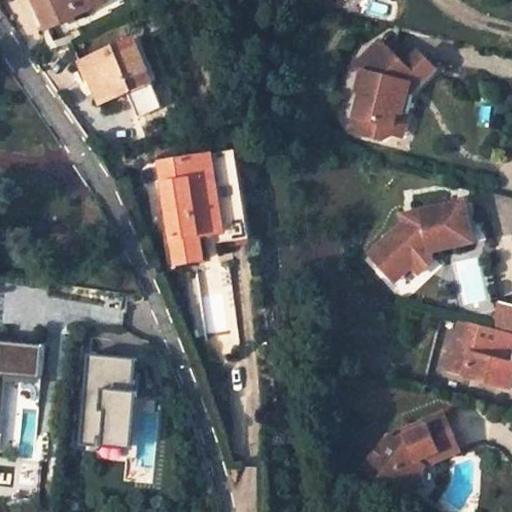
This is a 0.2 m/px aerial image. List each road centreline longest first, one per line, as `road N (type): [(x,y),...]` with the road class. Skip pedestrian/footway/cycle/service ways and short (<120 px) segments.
road 1 (residential): [(231,511),(181,355),(127,231),(0,33)]
road 2 (unknown): [(253,0),(296,277),(316,511)]
